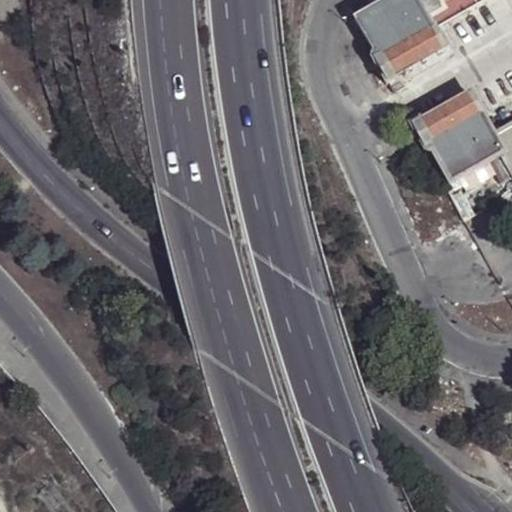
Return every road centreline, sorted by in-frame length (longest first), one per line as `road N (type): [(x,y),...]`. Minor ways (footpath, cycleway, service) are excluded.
road 1 (primary): [(473,511),(380,426),(169,282),(77,206),(0,123)]
road 2 (motorway): [(362,511),(310,376),(257,175),(238,0)]
road 3 (motorway): [(170,0),(198,217),(243,383),(292,511)]
road 4 (unclassified): [(511,359),(468,356),(444,342),(426,317),(321,70),(320,34),(333,0)]
road 5 (primary): [(0,294),(75,391),(148,511)]
